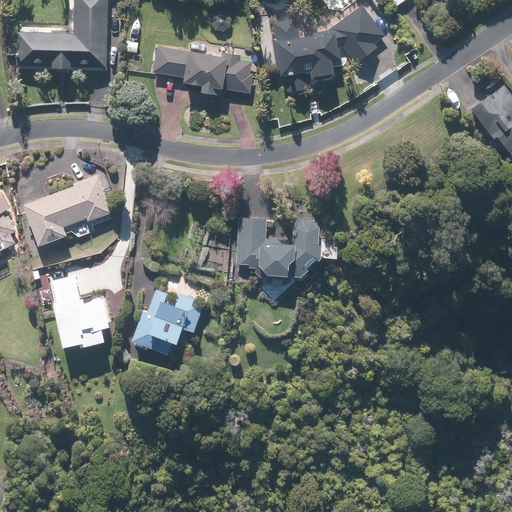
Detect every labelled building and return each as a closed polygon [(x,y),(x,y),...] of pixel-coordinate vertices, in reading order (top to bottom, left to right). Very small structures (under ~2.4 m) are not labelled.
[(19,32),(18,64),(108,66),(109,0),(75,0),(75,33),(19,32)] [(362,5),(323,34),(300,37),(297,19),(275,22),(277,38),(273,38),(278,74),(311,70),(313,80),(335,76),(333,60),(339,59),(339,54),(341,52),(347,60),(352,55),(357,61),(377,46),(374,43),(384,35),(362,5)] [(219,11),(217,12),(216,13),(214,14),(213,15),(212,16),(211,18),(211,20),(211,21),(211,23),(211,25),(212,26),(213,28),(215,29),(216,30),(218,31),(219,31),(221,31),(223,31),(224,30),(226,30),(227,29),(229,27),(230,26),(230,24),(231,23),(231,21),(231,19),(230,18),(229,16),(228,15),(227,13),(226,12),(224,12),(222,11),(221,11),(219,11)] [(223,57),(158,46),(154,71),(186,77),(185,82),(203,85),(202,91),(220,94),(221,88),(251,93),(254,73),(250,73),(252,61),(240,59),(241,55),(223,52),(223,57)] [(511,94),(504,84),(481,101),(500,126),(490,133),(504,151),(511,144),(511,94)] [(74,185),(24,202),(39,243),(67,234),(64,225),(87,217),(88,220),(111,212),(98,173),(72,182),(74,185)] [(0,254),(3,253),(1,250),(16,241),(11,233),(17,229),(9,214),(5,216),(2,210),(10,206),(0,189),(0,254)] [(294,225),(293,241),(288,241),(288,238),(265,237),(266,217),(239,215),(237,262),(249,262),(249,266),(255,266),(255,270),(260,276),(267,276),(266,282),(286,283),(292,279),(301,279),(308,273),(305,271),(309,268),(307,266),(316,257),(318,259),(321,256),(321,246),(318,243),(319,226),(294,225)] [(54,298),(65,341),(81,337),(82,341),(105,336),(102,325),(110,322),(103,293),(85,298),(84,293),(82,293),(76,272),(53,278),(58,297),(54,298)] [(143,308),(132,338),(168,351),(173,338),(177,339),(182,326),(194,330),(203,307),(192,303),(194,297),(179,291),(175,302),(165,299),(168,292),(156,287),(148,310),(143,308)]
